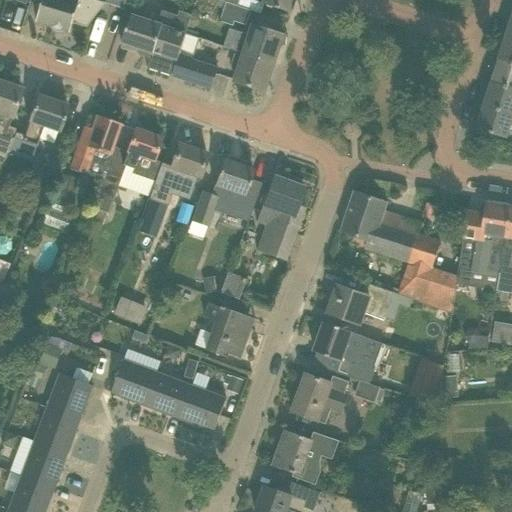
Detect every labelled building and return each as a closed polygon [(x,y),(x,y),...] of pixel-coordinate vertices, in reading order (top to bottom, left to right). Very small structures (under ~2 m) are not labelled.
[(105,3),(124,9),(127,0),(43,0),(37,22),(50,26),(50,27),(57,32),(66,31),(70,32),(73,23),(87,27),(105,3)] [(291,13),(295,0),(265,0),(264,3),(291,13)] [(246,25),(250,11),(225,3),(219,21),(233,26),(234,22),(246,25)] [(148,68),(172,76),(181,50),(186,35),(192,15),(179,10),(178,16),(167,12),(162,26),(132,16),(122,44),(152,54),(148,68)] [(242,36),(237,51),(275,63),(284,35),(254,25),(249,38),(242,36)] [(503,52),(501,60),(511,63),(511,38),(507,37),(502,52),(503,52)] [(172,76),(184,80),(212,89),(219,67),(193,59),(195,54),(181,50),(172,76)] [(266,92),(275,63),(237,51),(232,66),(239,69),(235,82),(266,92)] [(497,67),(492,82),(511,88),(511,63),(501,60),(498,68),(497,67)] [(0,165),(2,166),(14,139),(5,136),(21,90),(0,82),(0,165)] [(511,114),(511,88),(492,82),(487,98),(488,98),(486,106),(511,114)] [(59,131),(67,106),(37,95),(23,134),(16,132),(14,139),(9,153),(31,160),(43,125),(59,131)] [(482,113),(477,129),(506,138),(509,129),(511,129),(511,114),(486,106),(484,113),(482,113)] [(92,163),(103,167),(106,160),(112,147),(119,124),(96,116),(92,129),(85,127),(75,156),(72,155),(67,169),(87,176),(92,163)] [(122,166),(124,167),(132,169),(130,174),(153,182),(160,162),(152,160),(160,138),(134,129),(122,166)] [(199,177),(206,154),(178,144),(171,167),(165,165),(159,181),(173,186),(174,184),(190,190),(195,176),(199,177)] [(115,190),(124,167),(122,166),(106,160),(103,167),(102,172),(104,172),(100,184),(115,190)] [(250,179),(253,170),(222,160),(214,185),(255,199),(261,183),(250,179)] [(53,199),(71,205),(80,181),(62,175),(53,199)] [(304,189),(272,177),(256,221),(266,225),(262,236),(289,246),(303,208),(298,206),(304,189)] [(30,214),(38,193),(25,188),(18,209),(30,214)] [(218,198),(211,195),(201,192),(191,222),(208,228),(218,198)] [(354,192),(347,214),(341,231),(369,241),(367,249),(409,263),(399,294),(422,303),(451,313),(457,275),(433,267),(441,243),(418,235),(422,223),(385,211),(387,203),(354,192)] [(147,213),(143,226),(159,231),(167,207),(148,200),(144,212),(147,213)] [(190,224),(193,204),(179,201),(175,221),(190,224)] [(468,213),(464,236),(458,270),(487,275),(488,272),(500,274),(511,208),(487,204),(485,216),(468,213)] [(511,208),(500,274),(497,291),(511,293),(511,208)] [(284,260),(289,246),(262,236),(256,250),(284,260)] [(0,285),(8,264),(0,261),(0,285)] [(229,271),(222,290),(240,297),(247,278),(229,271)] [(384,320),(385,317),(394,292),(366,282),(362,294),(338,285),(328,313),(361,325),(365,313),(384,320)] [(139,326),(146,308),(123,299),(116,317),(139,326)] [(223,351),(241,358),(251,331),(244,329),(248,316),(222,306),(221,307),(209,303),(204,318),(216,322),(207,350),(221,355),(223,351)] [(325,322),(314,352),(341,361),(342,358),(353,362),(347,376),(360,381),(370,385),(375,370),(358,364),(368,338),(325,322)] [(132,333),(127,349),(141,354),(147,338),(132,333)] [(63,349),(48,343),(40,363),(56,369),(63,349)] [(422,357),(409,393),(424,398),(428,386),(437,389),(445,365),(422,357)] [(124,361),(112,393),(146,406),(158,373),(124,361)] [(42,381),(47,368),(34,363),(29,376),(42,381)] [(80,420),(93,386),(61,373),(48,407),(80,420)] [(158,373),(146,406),(180,418),(192,386),(158,373)] [(331,382),(306,374),(292,412),(326,424),(331,409),(342,413),(348,394),(345,393),(349,382),(333,377),(331,382)] [(457,375),(443,376),(445,398),(458,397),(457,375)] [(370,385),(360,381),(355,394),(376,402),(381,388),(370,385)] [(192,386),(180,418),(215,431),(227,399),(192,386)] [(80,420),(48,407),(35,441),(68,454),(80,420)] [(338,440),(314,432),(311,439),(291,432),(288,442),(282,440),(273,466),(294,473),(293,476),(315,485),(320,472),(320,459),(321,455),(332,459),(338,440)] [(68,454),(35,441),(22,475),(55,488),(68,454)] [(16,511),(45,511),(55,488),(22,475),(10,509),(16,511)] [(266,486),(256,511),(286,511),(287,510),(293,511),(313,511),(321,493),(295,484),(291,496),(266,486)]
